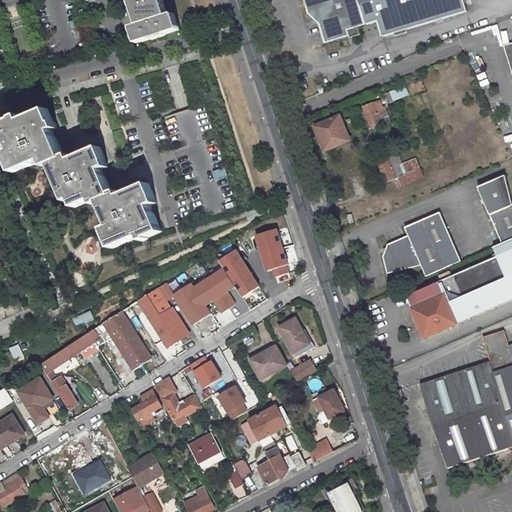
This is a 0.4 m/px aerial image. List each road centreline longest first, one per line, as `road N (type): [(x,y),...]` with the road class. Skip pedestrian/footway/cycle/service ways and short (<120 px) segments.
road 1 (primary): [(451,511),(278,0)]
road 2 (residential): [(320,276),(0,472)]
road 3 (primary): [(236,30),(320,276)]
road 4 (unknown): [(316,78),(511,13)]
road 5 (primary): [(320,276),(373,442)]
road 6 (residential): [(240,511),(373,442)]
road 7 (residential): [(122,64),(0,97)]
